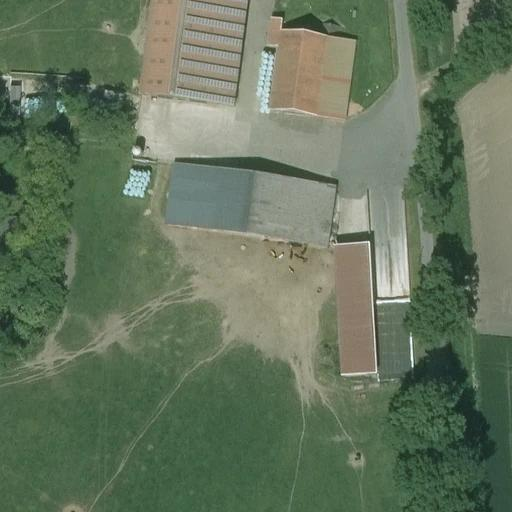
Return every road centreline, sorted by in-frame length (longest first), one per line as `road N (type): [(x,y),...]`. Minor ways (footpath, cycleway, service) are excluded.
road 1 (unclassified): [(401,0),(443,511)]
road 2 (track): [(409,103),(511,31)]
